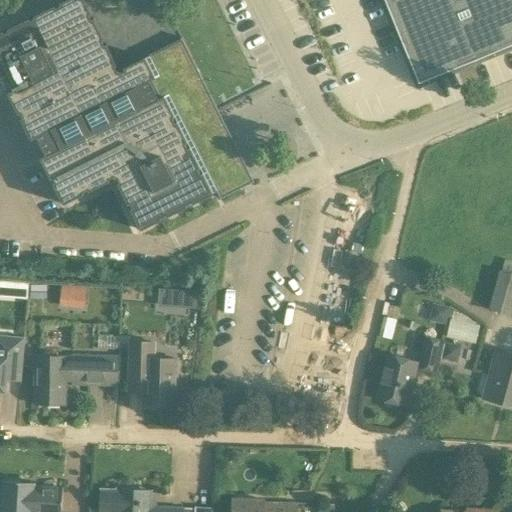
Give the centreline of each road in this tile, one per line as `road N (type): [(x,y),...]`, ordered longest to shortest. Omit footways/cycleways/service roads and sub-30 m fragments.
road 1 (residential): [(405,442),(0,434)]
road 2 (unclassified): [(419,134),(373,323)]
road 3 (unclassified): [(351,160),(337,153),(260,0)]
